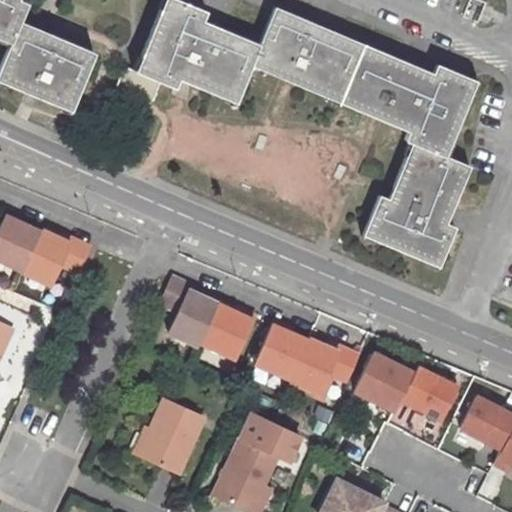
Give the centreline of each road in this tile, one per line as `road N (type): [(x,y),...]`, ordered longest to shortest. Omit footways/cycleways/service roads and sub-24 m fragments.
road 1 (tertiary): [(170,209),(511,352)]
road 2 (residential): [(170,209),(52,471)]
road 3 (tertiary): [(0,134),(170,209)]
